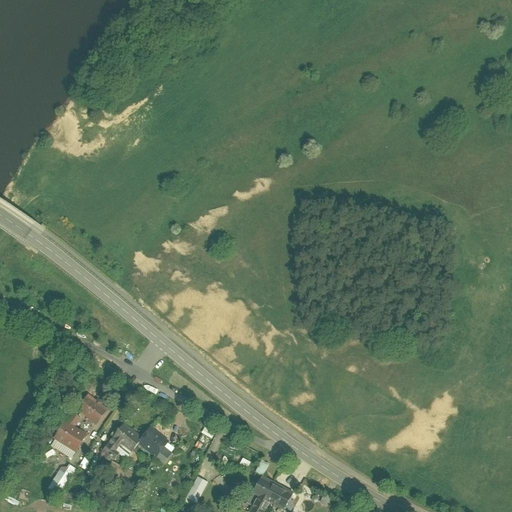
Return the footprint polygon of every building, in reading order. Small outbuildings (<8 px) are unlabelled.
[(88,394),(75,409),(94,425),(107,410),(88,394)] [(87,432),(63,419),(52,439),(76,452),(87,432)] [(142,435),(122,421),(105,442),(127,459),(137,446),(163,465),(173,451),(164,445),(169,439),(149,425),(142,435)] [(212,439),(215,433),(205,428),(202,434),(212,439)] [(246,471),(251,463),(243,459),(239,467),(246,471)] [(264,476),(268,465),(260,462),(256,474),(264,476)] [(70,486),(79,471),(69,465),(66,470),(61,467),(47,489),(58,496),(66,484),(70,486)] [(291,491),(260,476),(247,503),(251,505),(247,511),(264,511),(269,504),(282,510),(291,491)]
